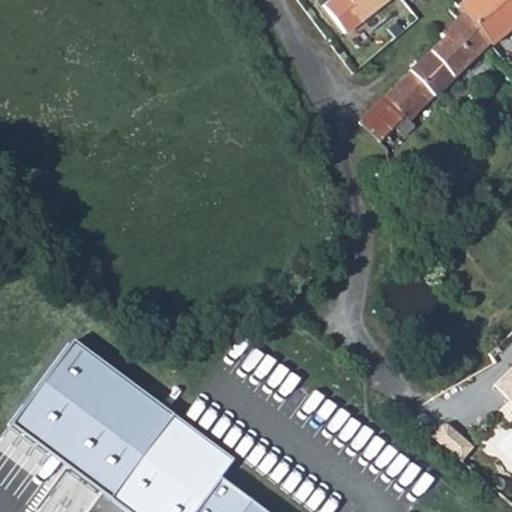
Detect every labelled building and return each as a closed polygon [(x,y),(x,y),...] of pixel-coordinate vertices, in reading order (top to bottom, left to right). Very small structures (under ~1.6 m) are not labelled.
[(388,0),(336,0),(344,10),(350,5),(362,20),(388,0)] [(486,43),(488,45),(511,24),(511,0),(462,0),(455,7),(459,12),(463,16),(486,43)] [(441,38),(463,16),(459,12),(438,34),(441,38)] [(441,38),(385,96),(405,116),(395,126),(405,137),(415,127),(419,131),(428,122),(419,112),(486,43),(463,16),(441,38)] [(385,96),(359,123),(378,142),(380,140),(386,134),(395,126),(405,116),(385,96)] [(386,134),(380,140),(389,151),(396,145),(386,134)] [(82,343),(16,423),(106,496),(171,416),(82,343)] [(511,365),(491,385),(506,401),(510,398),(511,399),(511,365)] [(222,456),(171,416),(106,496),(128,511),(261,511),(209,474),(222,456)]
